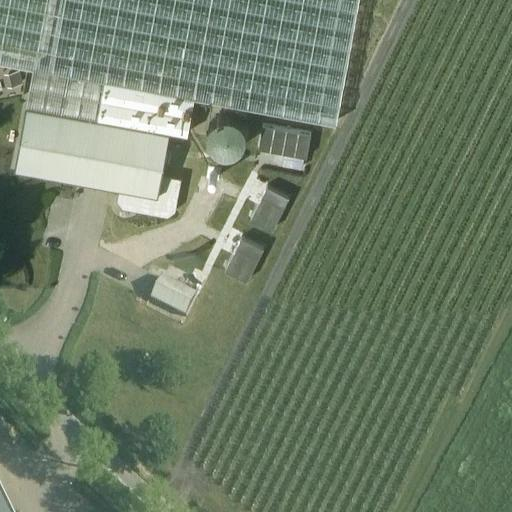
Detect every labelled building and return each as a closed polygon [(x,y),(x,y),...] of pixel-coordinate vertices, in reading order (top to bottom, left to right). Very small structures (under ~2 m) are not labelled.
[(0,0),(0,60),(28,66),(39,0),(0,0)] [(39,0),(28,66),(32,66),(13,168),(120,187),(117,199),(122,206),(165,214),(172,209),(177,180),(159,176),(168,130),(186,133),(192,96),(335,122),(357,0),(39,0)] [(237,119),(203,119),(203,149),(237,149),(237,119)] [(303,172),(311,130),(261,121),(254,163),(303,172)] [(197,296),(161,278),(149,300),(185,319),(197,296)]
